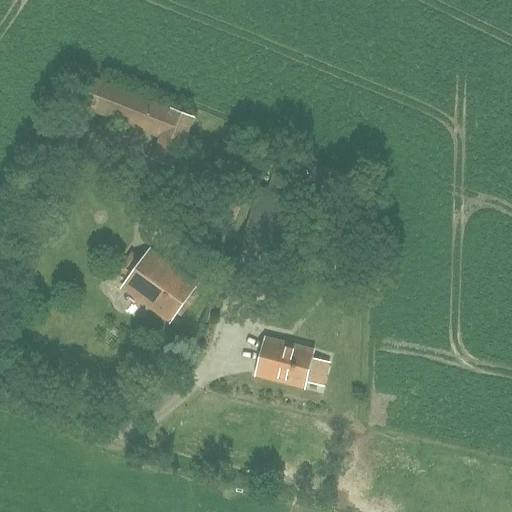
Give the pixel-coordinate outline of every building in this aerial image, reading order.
[(192,120),(91,79),(80,107),(162,139),(154,160),(173,168),(192,120)] [(283,258),(299,199),(273,192),(257,252),(283,258)] [(227,264),(249,210),(238,206),(216,260),(227,264)] [(188,297),(196,286),(151,253),(142,265),(136,260),(130,261),(130,264),(128,267),(125,268),(126,274),(132,279),(124,290),(169,323),(177,312),(181,314),(191,299),(188,297)] [(366,274),(366,253),(336,253),(336,273),(366,274)] [(265,342),(256,376),(305,388),(314,354),(265,342)]
